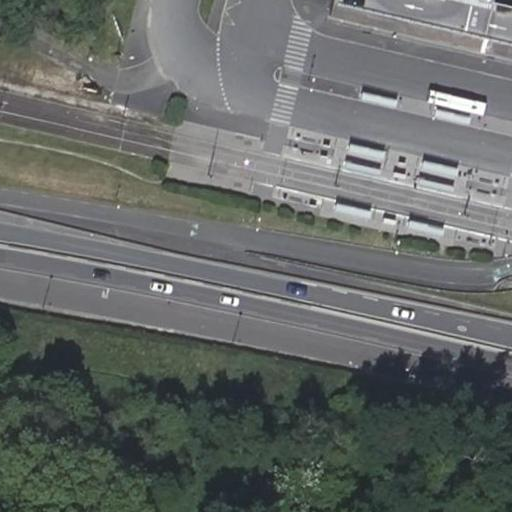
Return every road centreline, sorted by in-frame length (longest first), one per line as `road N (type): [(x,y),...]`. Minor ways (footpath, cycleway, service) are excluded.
road 1 (primary): [(0,262),(511,367)]
road 2 (primary): [(511,334),(0,229)]
